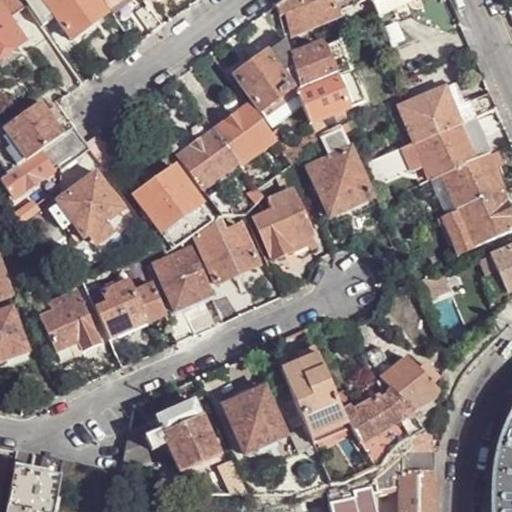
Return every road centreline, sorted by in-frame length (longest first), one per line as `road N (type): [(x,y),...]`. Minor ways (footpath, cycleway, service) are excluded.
road 1 (residential): [(0,428),(35,432),(60,423),(344,289)]
road 2 (residential): [(82,115),(236,0)]
road 3 (residential): [(511,370),(478,433),(469,511)]
